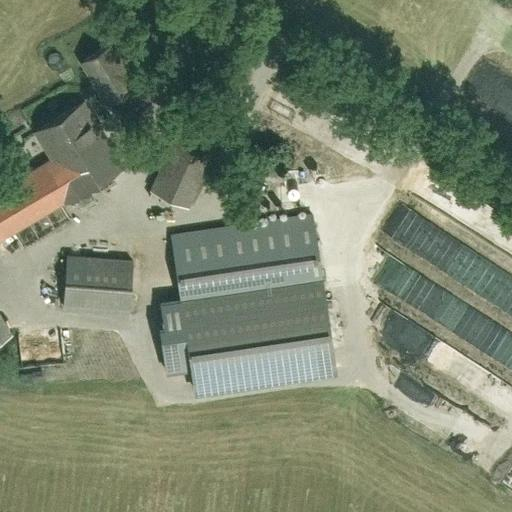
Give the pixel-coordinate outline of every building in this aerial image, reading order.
[(81,62),(107,103),(135,85),(110,44),(81,62)] [(0,240),(122,167),(83,102),(34,132),(51,159),(0,188),(0,240)] [(184,116),(150,191),(188,208),(222,133),(184,116)] [(335,370),(312,215),(172,236),(181,298),(161,301),(165,324),(160,325),(167,373),(191,370),(194,390),(335,370)] [(407,287),(405,285),(415,274),(381,244),(362,266),(398,298),(407,287)] [(132,261),(66,256),(63,308),(128,313),(132,261)] [(0,308),(0,341),(12,337),(0,308)] [(488,446),(482,465),(499,471),(506,452),(488,446)] [(511,487),(511,485),(511,466),(503,483),(511,487)]
